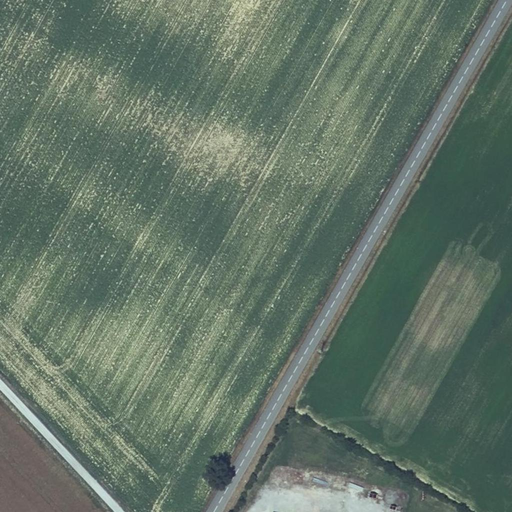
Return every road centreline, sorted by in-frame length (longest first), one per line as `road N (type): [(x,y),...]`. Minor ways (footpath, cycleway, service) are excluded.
road 1 (tertiary): [(213,511),(506,0)]
road 2 (unclassified): [(0,384),(119,511)]
